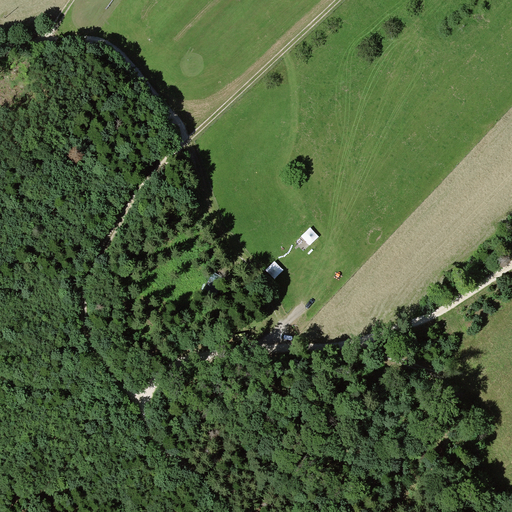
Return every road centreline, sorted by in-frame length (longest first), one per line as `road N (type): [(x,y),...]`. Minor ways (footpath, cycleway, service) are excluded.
road 1 (track): [(145,416),(94,344),(85,291),(132,201),(187,140),(171,111),(106,43),(76,38),(0,47)]
road 2 (track): [(231,511),(145,416),(150,383),(167,366),(194,352),(308,349),(428,323),(511,266)]
road 3 (track): [(272,348),(287,321),(258,268),(221,225),(187,140),(338,0)]
